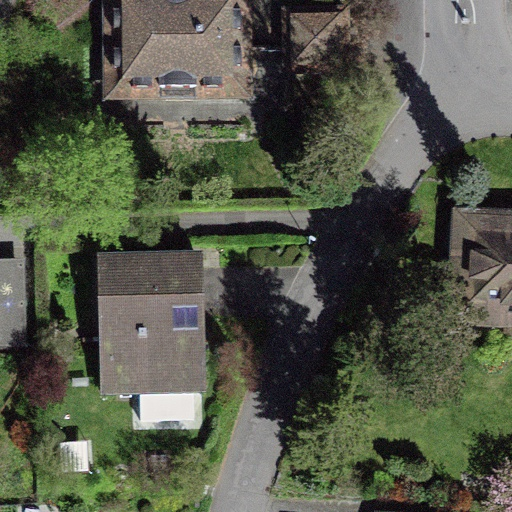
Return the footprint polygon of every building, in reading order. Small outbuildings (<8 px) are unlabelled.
[(230,0),(123,0),(123,63),(230,63),(230,0)] [(348,2),(281,2),(281,67),(348,67),(348,2)] [(511,237),(473,236),(469,336),(511,337),(511,237)] [(204,267),(100,269),(103,401),(206,398),(204,267)] [(8,274),(0,274),(0,362),(13,361),(8,274)]
